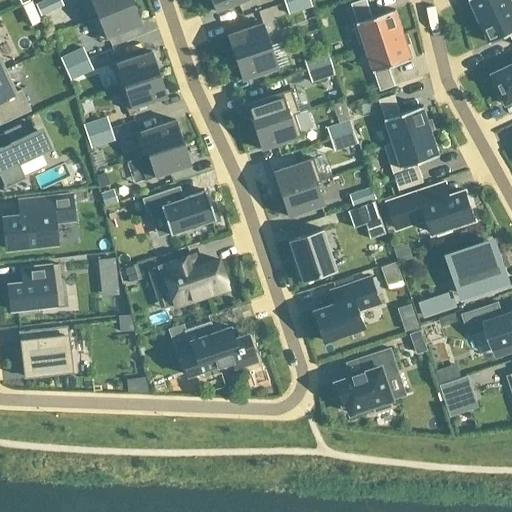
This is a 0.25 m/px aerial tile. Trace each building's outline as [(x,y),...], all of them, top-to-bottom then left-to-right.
[(44,0),(35,4),(40,15),(62,5),(59,0),(44,0)] [(96,16),(131,2),(130,0),(89,0),(96,15),(96,16)] [(210,0),(215,12),(243,0),(210,0)] [(308,0),(291,0),(284,2),(288,14),(311,6),(308,0)] [(403,34),(395,9),(372,17),(366,0),(360,0),(351,3),(357,22),(352,24),(361,48),(403,34)] [(511,1),(511,0),(469,0),(479,21),(511,5),(511,1)] [(31,1),(17,8),(21,15),(34,8),(31,1)] [(140,24),(131,2),(96,16),(96,15),(89,18),(99,41),(140,24)] [(511,5),(479,21),(489,43),(509,34),(511,40),(511,5)] [(234,57),(270,45),(262,23),(226,35),(234,57)] [(412,59),(403,34),(361,48),(361,49),(365,47),(380,91),(395,85),(389,66),(412,59)] [(270,45),(234,57),(241,80),(277,68),(270,45)] [(65,69),(87,59),(82,48),(60,57),(65,69)] [(118,87),(158,74),(151,51),(110,65),(118,87)] [(307,71),(330,63),(326,52),(304,59),(307,71)] [(87,59),(65,69),(70,79),(92,69),(87,59)] [(330,63),(307,71),(311,82),(334,75),(330,63)] [(511,65),(493,74),(497,84),(493,86),(502,104),(511,99),(511,65)] [(17,95),(5,69),(0,71),(0,113),(4,122),(30,110),(22,92),(17,95)] [(166,96),(158,74),(118,87),(126,110),(166,96)] [(245,104),(253,127),(293,114),(298,113),(290,89),(245,104)] [(378,100),(392,143),(393,143),(431,130),(423,106),(400,113),(393,95),(378,100)] [(293,114),(253,127),(260,149),(301,136),(293,114)] [(87,136),(110,129),(106,117),(83,124),(87,136)] [(132,134),(140,157),(147,155),(146,154),(182,142),(174,120),(132,134)] [(330,139),(353,131),(349,120),(326,128),(330,139)] [(2,188),(24,177),(18,164),(45,151),(36,130),(23,136),(19,126),(19,125),(2,132),(3,134),(4,133),(8,143),(0,146),(0,178),(3,186),(1,186),(2,188)] [(110,129),(87,136),(90,147),(113,140),(110,129)] [(393,143),(392,143),(383,146),(398,190),(422,182),(416,163),(439,155),(431,130),(393,143)] [(330,139),(334,150),(357,143),(353,131),(330,139)] [(147,155),(154,177),(190,165),(182,142),(146,154),(147,155)] [(272,171),(279,194),(315,182),(315,183),(320,181),(312,158),(272,171)] [(279,194),(287,217),(323,205),(315,183),(315,182),(279,194)] [(442,184),(432,187),(387,202),(394,225),(426,214),(432,233),(436,232),(437,235),(451,231),(450,227),(474,219),(465,190),(448,196),(448,195),(445,185),(444,183),(442,184)] [(100,194),(104,205),(127,197),(123,186),(100,194)] [(349,195),(353,206),(375,199),(372,187),(349,195)] [(169,232),(169,234),(214,219),(205,191),(183,198),(177,200),(173,188),(141,198),(145,211),(150,210),(160,206),(169,232)] [(18,200),(19,215),(2,217),(5,249),(56,243),(54,222),(73,220),(71,194),(18,200)] [(388,233),(377,200),(346,210),(352,227),(365,223),(370,238),(388,233)] [(336,270),(322,228),(287,240),(301,282),(336,270)] [(450,255),(464,296),(498,284),(494,272),(502,270),(492,241),(450,255)] [(227,288),(217,259),(197,266),(193,254),(157,266),(161,280),(165,279),(174,306),(193,300),(227,288)] [(116,271),(115,259),(97,260),(99,273),(116,271)] [(395,262),(380,267),(386,285),(401,281),(395,262)] [(37,307),(62,304),(58,264),(21,268),(21,269),(25,269),(26,278),(23,282),(7,283),(10,310),(21,309),(22,313),(37,311),(37,307)] [(365,326),(359,309),(379,302),(371,277),(330,291),(335,304),(312,311),(322,340),(365,326)] [(451,291),(434,297),(440,314),(456,308),(451,291)] [(491,344),(492,349),(511,342),(511,313),(503,316),(502,313),(498,301),(461,314),(468,336),(486,330),(491,344)] [(455,313),(438,319),(441,328),(458,323),(455,313)] [(186,375),(231,360),(234,368),(256,361),(247,334),(233,338),(229,327),(213,332),(209,320),(183,329),(188,343),(190,342),(193,352),(180,356),(180,357),(186,375)] [(415,320),(402,324),(404,332),(418,328),(415,320)] [(66,328),(67,327),(67,326),(27,331),(27,332),(30,332),(31,341),(20,343),(24,376),(63,372),(62,358),(69,357),(66,328)] [(420,331),(410,334),(417,353),(426,350),(420,331)] [(389,400),(392,399),(384,376),(397,371),(390,348),(358,359),(363,372),(353,375),(354,376),(334,383),(341,404),(345,402),(349,413),(373,405),(375,412),(391,406),(389,400)] [(440,385),(450,415),(464,411),(458,394),(472,390),(467,376),(440,385)]
